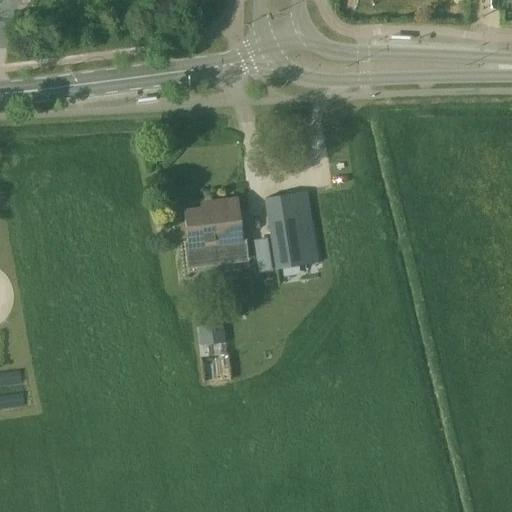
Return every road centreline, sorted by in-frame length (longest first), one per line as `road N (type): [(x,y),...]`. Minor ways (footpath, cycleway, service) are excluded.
road 1 (tertiary): [(0,94),(233,65),(268,51)]
road 2 (tertiary): [(268,51),(295,76),(320,82),(511,74)]
road 3 (tertiary): [(511,63),(337,53),(304,33)]
